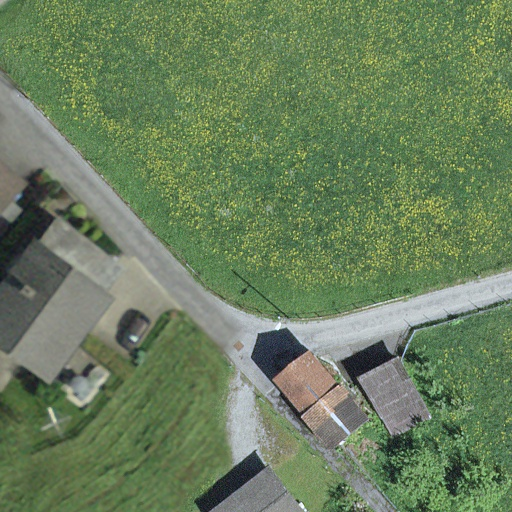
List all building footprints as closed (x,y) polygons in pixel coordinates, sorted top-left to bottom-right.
[(0,201),(17,182),(0,168),(0,201)] [(0,298),(0,334),(48,369),(103,295),(96,290),(116,263),(58,220),(0,298)] [(315,356),(284,381),(297,399),(328,374),(315,356)] [(393,436),(430,418),(402,364),(366,382),(393,436)] [(328,374),(297,399),(310,415),(341,390),(328,374)] [(341,390),(310,415),(323,430),(354,405),(341,390)] [(323,430),(336,447),(367,421),(354,405),(323,430)] [(244,496),(256,511),(300,511),(271,474),(244,496)] [(256,511),(244,496),(222,511),(256,511)]
